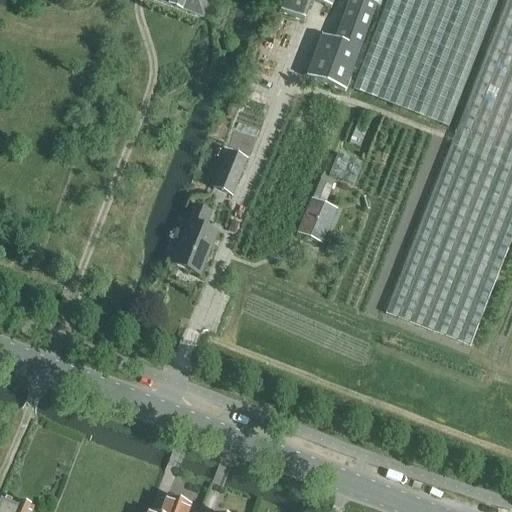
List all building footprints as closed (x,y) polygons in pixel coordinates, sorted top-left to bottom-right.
[(212,0),(150,0),(205,20),(212,0)] [(333,0),(284,0),(280,12),(302,21),(309,1),(331,9),(333,0)] [(307,79),(346,93),(378,8),(355,0),(350,0),(335,42),(322,38),(307,79)] [(511,0),(508,0),(385,314),(470,348),(511,240),(511,0)] [(246,161),(227,153),(218,177),(237,184),(246,161)] [(331,187),(318,183),(312,197),(311,197),(297,233),(320,242),(334,206),(325,202),(331,187)] [(216,234),(203,229),(209,214),(193,208),(170,266),(199,277),(216,234)] [(30,511),(32,509),(27,507),(26,504),(21,501),(18,503),(14,501),(13,504),(0,498),(0,511),(30,511)] [(188,511),(190,507),(187,506),(186,502),(180,500),(178,502),(168,499),(162,511),(188,511)]
